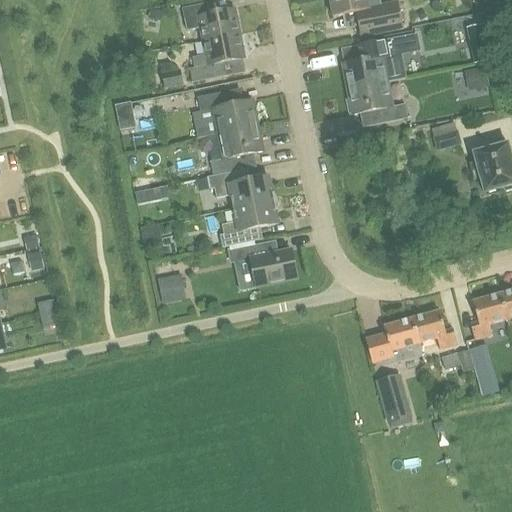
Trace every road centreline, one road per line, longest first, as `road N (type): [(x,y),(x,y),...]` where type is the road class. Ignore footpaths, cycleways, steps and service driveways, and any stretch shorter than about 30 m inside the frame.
road 1 (track): [(0,369),(320,300),(353,280)]
road 2 (residential): [(353,280),(327,248),(275,0)]
road 3 (residential): [(353,280),(392,292),(511,261)]
